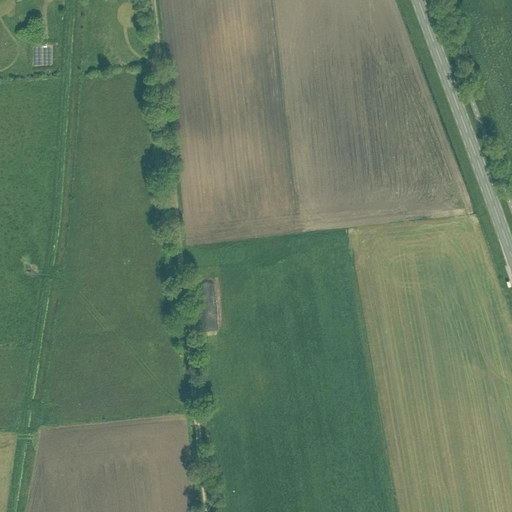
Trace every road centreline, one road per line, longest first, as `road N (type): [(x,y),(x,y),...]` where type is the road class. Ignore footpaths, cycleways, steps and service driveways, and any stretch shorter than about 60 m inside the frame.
road 1 (track): [(151,0),(207,511)]
road 2 (secondary): [(416,0),(511,258)]
